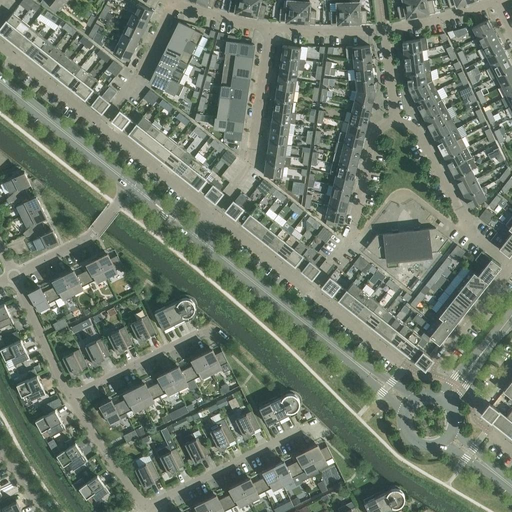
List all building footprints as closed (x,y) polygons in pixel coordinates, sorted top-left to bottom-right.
[(31,0),(23,0),(20,4),(29,11),(32,8),(31,8),(35,3),(31,0)] [(67,2),(64,0),(45,0),(59,11),(67,2)] [(230,0),(228,12),(246,16),(249,0),(237,0),(238,0),(236,0),(230,0)] [(249,0),(246,16),(264,19),(266,6),(260,5),(260,0),(249,0)] [(418,16),(414,0),(402,0),(404,5),(397,7),(400,20),(418,16)] [(425,0),(414,0),(418,16),(435,13),(432,0),(430,0),(426,1),(425,0)] [(467,3),(466,0),(447,0),(450,9),(467,3)] [(279,22),(297,23),(299,2),(288,1),(287,9),(280,8),(279,22)] [(299,2),(297,23),(315,25),(316,11),(310,11),(310,2),(299,2)] [(359,2),(348,3),(349,24),(367,24),(367,10),(360,11),(359,2)] [(31,8),(32,8),(37,12),(40,7),(35,3),(31,8)] [(137,3),(132,14),(148,21),(153,11),(137,3)] [(349,24),(348,3),(337,3),(337,11),(330,12),(331,25),(349,24)] [(53,15),(48,11),(44,16),(50,20),(53,15)] [(0,29),(0,30),(8,37),(22,20),(13,13),(0,29)] [(132,14),(128,23),(143,31),(148,21),(132,14)] [(58,18),(53,15),(50,20),(55,23),(58,18)] [(22,20),(8,37),(17,44),(30,27),(22,20)] [(488,20),(473,28),(472,28),(477,38),(493,30),(488,20)] [(179,22),(174,33),(198,45),(203,35),(194,30),(179,22)] [(62,28),(68,32),(71,27),(66,23),(62,28)] [(128,23),(123,33),(138,41),(143,31),(128,23)] [(30,27),(17,44),(34,57),(47,40),(30,27)] [(71,27),(68,32),(73,36),(76,31),(71,27)] [(493,30),(477,38),(482,48),(498,40),(493,30)] [(123,33),(118,43),(134,50),(138,41),(123,33)] [(174,33),(169,42),(194,55),(198,45),(174,33)] [(79,41),(85,45),(88,41),(83,37),(79,41)] [(403,42),(404,53),(422,51),(420,39),(403,42)] [(47,40),(34,57),(42,64),(55,47),(47,40)] [(498,40),(482,48),(487,57),(503,49),(498,40)] [(88,41),(85,45),(90,49),(93,45),(88,41)] [(169,42),(164,52),(189,64),(194,55),(169,42)] [(227,42),(226,53),(253,57),(255,45),(238,43),(227,42)] [(134,50),(118,43),(113,53),(129,60),(134,50)] [(283,45),(281,57),(299,59),(301,48),(283,45)] [(352,47),(346,47),(347,60),(353,59),(371,57),(370,46),(352,48),(352,47)] [(55,47),(42,64),(51,71),(64,54),(55,47)] [(503,49),(487,57),(492,67),(508,59),(503,49)] [(96,55),(102,59),(105,54),(100,50),(96,55)] [(422,51),(404,53),(405,64),(423,61),(422,51)] [(164,52),(159,62),(184,74),(189,64),(164,52)] [(226,53),(224,63),(251,67),(253,57),(226,53)] [(64,54),(51,71),(59,77),(72,60),(64,54)] [(105,54),(102,59),(107,63),(110,58),(105,54)] [(281,57),(280,67),(298,70),(299,59),(281,57)] [(353,59),(354,70),(372,68),(371,57),(353,59)] [(511,66),(508,59),(492,67),(487,70),(492,79),(497,77),(511,68),(511,66)] [(72,60),(59,77),(68,84),(81,67),(72,60)] [(107,69),(116,77),(123,68),(114,61),(107,69)] [(423,61),(405,64),(407,74),(425,72),(423,61)] [(159,62),(155,72),(179,84),(184,74),(159,62)] [(224,63),(223,74),(250,78),(251,67),(224,63)] [(81,67),(68,84),(76,91),(89,74),(81,67)] [(280,67),(278,78),(296,81),(298,70),(280,67)] [(372,68),(354,70),(356,80),(374,78),(372,68)] [(511,68),(497,77),(502,86),(511,81),(511,68)] [(425,72),(407,74),(408,85),(426,83),(432,81),(431,71),(425,72)] [(179,84),(155,72),(150,82),(164,89),(165,89),(174,94),(179,84)] [(89,74),(76,91),(84,98),(92,88),(92,89),(98,81),(89,74)] [(223,74),(221,85),(248,89),(250,78),(223,74)] [(278,78),(277,89),(295,91),(296,81),(278,78)] [(374,78),(356,80),(357,91),(375,89),(374,78)] [(511,81),(502,86),(507,96),(511,93),(511,81)] [(426,83),(408,85),(409,88),(415,101),(431,93),(426,83)] [(221,85),(219,96),(247,100),(248,89),(221,85)] [(92,88),(84,98),(102,111),(109,102),(92,89),(92,88)] [(277,89),(275,99),(293,102),(295,91),(277,89)] [(357,91),(354,102),(372,106),(375,92),(375,89),(357,91)] [(150,90),(143,98),(152,105),(159,97),(150,90)] [(431,93),(415,101),(420,110),(439,101),(442,99),(437,90),(431,93)] [(219,96),(218,106),(245,110),(247,100),(219,96)] [(159,104),(164,108),(168,104),(162,99),(159,104)] [(275,99),(274,110),(291,113),(293,102),(275,99)] [(439,101),(420,110),(425,120),(446,109),(442,99),(439,101)] [(354,102),(352,112),(369,116),(372,106),(354,102)] [(168,104),(164,108),(169,112),(173,108),(168,104)] [(218,106),(216,117),(243,121),(245,110),(218,106)] [(446,109),(425,120),(430,130),(446,121),(452,119),(446,109)] [(274,110),(272,121),(290,124),(291,113),(274,110)] [(137,124),(120,111),(113,120),(130,134),(137,124)] [(352,112),(349,123),(366,127),(369,116),(352,112)] [(176,118),(181,122),(185,117),(179,113),(176,118)] [(137,124),(130,134),(138,140),(152,123),(143,116),(137,124)] [(185,117),(181,122),(186,126),(190,121),(185,117)] [(243,121),(216,117),(215,128),(225,130),(224,136),(241,139),(243,121)] [(290,124),(272,121),(270,132),(288,134),(293,135),(295,124),(290,124)] [(446,121),(430,130),(435,139),(451,131),(446,121)] [(152,123),(138,140),(147,147),(160,130),(152,123)] [(349,123),(346,133),(364,138),(366,127),(349,123)] [(193,131),(198,135),(202,131),(197,126),(193,131)] [(457,128),(451,131),(435,139),(440,149),(462,138),(457,128)] [(160,130),(147,147),(155,154),(169,137),(160,130)] [(202,131),(198,135),(203,139),(207,135),(202,131)] [(270,132),(269,142),(287,145),(288,134),(270,132)] [(340,132),(338,142),(361,148),(364,138),(346,133),(340,132)] [(169,137),(155,154),(164,161),(177,144),(169,137)] [(462,138),(440,149),(445,159),(467,148),(462,138)] [(210,145),(215,149),(219,144),(213,140),(210,145)] [(269,142),(267,153),(285,156),(287,145),(269,142)] [(338,142),(335,153),(358,159),(361,148),(338,142)] [(177,144),(164,161),(172,167),(186,150),(177,144)] [(219,144),(215,149),(220,153),(224,148),(219,144)] [(467,148),(445,159),(450,168),(472,157),(467,148)] [(186,150),(172,167),(181,174),(194,157),(186,150)] [(224,162),(229,166),(236,158),(227,151),(220,159),(224,162)] [(267,153),(266,164),(283,166),(285,156),(267,153)] [(358,159),(335,153),(333,163),(338,165),(356,169),(358,159)] [(194,157),(181,174),(189,181),(203,164),(194,157)] [(472,157),(450,168),(455,178),(471,169),(477,167),(472,157)] [(220,159),(215,166),(219,169),(224,162),(220,159)] [(203,164),(189,181),(198,187),(205,178),(206,179),(212,171),(203,164)] [(283,166),(266,164),(264,175),(282,178),(283,166)] [(338,165),(336,175),(353,180),(356,169),(338,165)] [(471,169),(455,178),(460,187),(476,179),(471,169)] [(7,199),(8,202),(27,192),(24,186),(30,183),(24,172),(5,182),(10,192),(10,193),(13,191),(14,193),(7,199)] [(507,177),(503,174),(499,179),(503,182),(507,177)] [(336,175),(333,186),(351,190),(353,180),(336,175)] [(210,182),(206,179),(205,178),(198,187),(215,201),(223,192),(220,190),(223,186),(213,178),(210,182)] [(476,179),(460,187),(465,197),(481,189),(476,179)] [(263,180),(257,188),(266,195),(273,187),(263,180)] [(511,187),(506,183),(502,188),(507,192),(511,187)] [(333,186),(331,196),(348,201),(351,190),(333,186)] [(272,194),(277,198),(281,193),(276,189),(272,194)] [(481,189),(465,197),(470,207),(486,199),(481,189)] [(27,192),(8,202),(9,204),(18,203),(19,204),(16,206),(17,206),(22,216),(41,206),(36,196),(31,199),(27,192)] [(281,193),(277,198),(282,202),(286,198),(281,193)] [(497,195),(493,200),(497,204),(501,199),(497,195)] [(331,196),(328,207),(345,211),(348,201),(331,196)] [(497,204),(493,200),(489,205),(493,209),(497,204)] [(250,214),(233,201),(226,210),(243,224),(251,214),(250,214)] [(289,208),(294,212),(298,207),(293,203),(289,208)] [(41,206),(22,216),(27,225),(26,226),(27,226),(29,225),(30,227),(23,233),(25,235),(44,226),(41,219),(46,216),(41,206)] [(251,214),(243,224),(252,230),(265,213),(256,206),(250,214),(251,214)] [(298,207),(294,212),(300,216),(303,211),(298,207)] [(345,211),(328,207),(325,218),(327,218),(326,224),(336,226),(337,221),(343,222),(345,211)] [(479,218),(487,225),(495,215),(486,209),(479,218)] [(265,213),(252,230),(260,237),(274,220),(265,213)] [(306,221),(311,225),(315,220),(310,216),(306,221)] [(274,220),(260,237),(269,244),(282,227),(274,220)] [(315,220),(311,225),(316,229),(320,224),(315,220)] [(44,226),(25,235),(26,238),(35,236),(36,238),(33,240),(34,240),(39,249),(38,250),(39,250),(58,240),(53,230),(47,232),(44,226)] [(282,227),(269,244),(277,250),(291,234),(282,227)] [(317,236),(326,243),(333,234),(324,227),(317,236)] [(376,235),(366,248),(379,258),(387,258),(387,261),(431,256),(431,252),(438,252),(449,238),(436,228),(420,230),(419,227),(414,228),(414,231),(398,232),(398,230),(392,231),(393,233),(376,235)] [(511,232),(500,248),(509,255),(511,251),(511,232)] [(291,234),(277,250),(286,257),(299,240),(291,234)] [(299,240),(286,257),(294,264),(302,255),(308,247),(299,240)] [(458,261),(466,252),(457,245),(450,254),(458,261)] [(481,251),(475,259),(475,260),(484,267),(478,276),(477,276),(487,283),(500,266),(481,251)] [(108,253),(97,258),(107,277),(117,273),(118,273),(116,270),(123,266),(118,255),(110,259),(108,253)] [(302,255),(294,264),(312,278),(319,268),(302,255)] [(360,256),(353,264),(362,272),(369,263),(360,256)] [(90,269),(83,272),(90,286),(91,286),(89,283),(96,280),(97,283),(98,283),(97,282),(107,277),(97,258),(87,263),(90,269)] [(447,258),(443,263),(448,266),(452,261),(447,258)] [(448,266),(443,263),(439,268),(444,272),(448,266)] [(369,270),(374,275),(378,270),(372,266),(369,270)] [(74,270),(64,275),(73,294),(83,289),(83,290),(84,290),(82,287),(89,284),(90,287),(90,286),(83,272),(77,275),(74,270)] [(378,270),(374,275),(379,279),(383,274),(378,270)] [(470,270),(463,279),(480,292),(487,283),(477,276),(478,276),(470,270)] [(56,286),(50,289),(57,303),(55,300),(62,297),(63,300),(64,300),(63,299),(73,294),(64,275),(53,280),(56,286)] [(434,275),(430,280),(434,284),(438,278),(434,275)] [(347,291),(347,290),(330,277),(322,286),(340,300),(347,291)] [(405,278),(401,283),(414,293),(417,288),(405,278)] [(386,284),(391,288),(394,283),(389,279),(386,284)] [(463,279),(456,287),(473,301),(480,292),(463,279)] [(434,284),(430,280),(426,285),(430,289),(434,284)] [(347,291),(340,300),(348,307),(362,290),(353,283),(347,290),(347,291)] [(394,283),(391,288),(396,292),(400,287),(394,283)] [(40,286),(37,288),(29,292),(39,312),(40,312),(39,311),(49,306),(49,307),(50,306),(49,304),(55,300),(56,303),(57,303),(50,289),(43,292),(40,286)] [(456,287),(450,296),(466,309),(473,301),(456,287)] [(362,290),(348,307),(357,313),(370,296),(362,290)] [(420,292),(416,297),(421,300),(425,295),(420,292)] [(412,297),(406,293),(403,298),(408,302),(412,297)] [(137,295),(131,298),(133,303),(139,300),(137,295)] [(370,296),(357,313),(365,320),(379,303),(370,296)] [(450,296),(443,304),(460,318),(466,309),(450,296)] [(182,298),(176,301),(185,321),(192,318),(191,315),(192,314),(193,313),(194,312),(194,311),(195,310),(195,309),(195,308),(195,307),(195,306),(195,305),(195,304),(195,303),(194,303),(194,302),(193,301),(193,300),(192,300),(191,299),(189,298),(188,298),(187,297),(186,297),(185,297),(184,298),(183,298),(182,298)] [(421,300),(416,297),(412,302),(417,306),(421,300)] [(176,301),(165,306),(175,326),(185,321),(176,301)] [(379,303),(365,320),(374,327),(387,310),(379,303)] [(5,304),(0,305),(0,328),(12,323),(13,324),(14,324),(5,304)] [(436,313),(443,319),(444,319),(453,326),(460,318),(443,304),(436,313)] [(405,305),(401,310),(406,314),(410,309),(405,305)] [(165,306),(155,312),(164,331),(175,326),(165,306)] [(387,310),(374,327),(382,334),(396,317),(387,310)] [(100,313),(92,317),(95,322),(103,318),(100,313)] [(147,315),(130,324),(140,343),(148,340),(146,337),(156,332),(147,315)] [(413,319),(418,323),(422,319),(417,315),(413,319)] [(396,317),(382,334),(391,340),(404,323),(396,317)] [(53,324),(57,330),(67,325),(64,319),(53,324)] [(422,319),(418,323),(423,327),(427,323),(422,319)] [(430,336),(431,337),(439,343),(453,326),(444,319),(443,319),(430,336)] [(404,323),(391,340),(399,347),(413,330),(404,323)] [(133,344),(125,326),(108,335),(118,355),(125,351),(124,348),(133,344)] [(413,330),(399,347),(408,354),(415,344),(416,345),(422,337),(413,330)] [(425,332),(421,337),(428,342),(431,337),(430,336),(425,332)] [(18,333),(11,336),(14,341),(20,338),(18,333)] [(111,355),(102,338),(85,346),(95,366),(102,362),(101,360),(111,355)] [(21,339),(1,349),(6,360),(9,368),(15,365),(29,359),(29,360),(30,359),(21,339)] [(415,344),(408,354),(425,367),(432,358),(416,345),(415,344)] [(88,366),(79,349),(62,357),(72,377),(79,373),(78,371),(88,366)] [(212,349),(202,354),(212,373),(221,368),(222,369),(221,366),(228,362),(222,351),(215,355),(212,349)] [(195,365),(188,368),(195,382),(194,379),(200,376),(202,379),(202,378),(212,373),(202,354),(192,359),(195,365)] [(179,366),(168,371),(178,390),(188,385),(188,386),(195,382),(188,368),(182,371),(179,366)] [(35,369),(28,372),(31,377),(37,374),(35,369)] [(161,381),(154,385),(161,399),(162,399),(160,396),(167,393),(168,396),(169,395),(168,395),(178,390),(168,371),(158,376),(161,381)] [(37,375),(17,385),(22,396),(27,394),(31,401),(45,395),(45,396),(46,395),(37,375)] [(145,382),(135,387),(144,407),(154,402),(154,403),(155,402),(153,399),(160,396),(161,399),(154,385),(148,388),(145,382)] [(222,388),(220,389),(223,394),(230,391),(228,388),(229,388),(227,383),(221,386),(222,388)] [(127,398),(121,402),(128,416),(126,413),(133,410),(134,412),(135,412),(144,407),(135,387),(124,393),(127,398)] [(286,394),(280,397),(290,416),(296,413),(295,410),(296,410),(297,409),(297,408),(298,408),(299,407),(299,406),(300,404),(300,403),(300,402),(300,401),(300,400),(299,399),(299,398),(298,398),(298,396),(297,396),(296,395),(295,394),(294,393),(292,393),(291,393),(289,393),(288,393),(286,394)] [(280,397),(270,402),(280,421),(290,416),(280,397)] [(225,398),(216,402),(217,403),(219,408),(228,403),(225,398)] [(59,399),(51,402),(55,408),(61,405),(59,399)] [(111,399),(108,401),(100,404),(110,424),(111,424),(111,423),(120,419),(121,419),(120,416),(126,413),(127,416),(128,416),(121,402),(114,405),(111,399)] [(51,402),(40,407),(44,414),(55,408),(51,402)] [(216,402),(207,406),(210,412),(219,408),(217,403),(216,402)] [(270,402),(259,407),(269,427),(280,421),(270,402)] [(506,417),(506,416),(492,405),(489,403),(482,412),(499,426),(506,417)] [(55,409),(36,421),(42,432),(47,429),(51,436),(64,428),(65,429),(66,429),(55,409)] [(178,409),(169,413),(172,420),(181,415),(178,409)] [(506,417),(499,426),(507,433),(511,427),(511,411),(511,410),(506,416),(506,417)] [(197,411),(192,414),(194,420),(200,417),(197,411)] [(252,411),(251,411),(235,419),(245,439),(252,435),(251,432),(260,428),(252,411)] [(191,414),(185,417),(188,423),(194,420),(191,414)] [(235,440),(227,423),(210,431),(220,451),(227,448),(226,445),(235,440)] [(172,424),(166,427),(169,432),(175,429),(172,424)] [(142,427),(135,430),(138,437),(145,433),(142,427)] [(124,436),(127,442),(138,437),(135,430),(124,436)] [(210,453),(202,435),(196,438),(193,433),(182,439),(185,444),(195,464),(202,460),(201,457),(210,453)] [(76,442),(57,455),(64,466),(69,462),(73,469),(87,460),(87,461),(88,461),(76,442)] [(318,444),(307,449),(317,468),(327,464),(326,461),(333,457),(327,446),(320,450),(318,444)] [(185,465),(177,448),(171,451),(168,445),(157,451),(160,456),(170,476),(177,472),(176,470),(185,465)] [(57,446),(52,449),(55,455),(60,451),(57,446)] [(300,460),(293,463),(300,477),(301,477),(299,474),(306,471),(307,474),(308,474),(307,473),(317,468),(307,449),(297,454),(300,460)] [(160,477),(152,460),(135,469),(144,488),(152,485),(150,482),(160,477)] [(284,461),(274,466),(283,485),(293,480),(293,481),(294,481),(292,478),(299,475),(300,477),(293,463),(287,466),(284,461)] [(266,477),(260,480),(267,494),(266,491),(272,488),(273,491),(274,490),(283,485),(274,466),(263,471),(266,477)] [(97,475),(79,488),(87,498),(91,495),(96,501),(109,492),(110,493),(97,475)] [(250,477),(240,483),(249,502),(259,497),(259,498),(260,497),(259,495),(265,491),(266,494),(267,494),(260,480),(253,483),(250,477)] [(82,478),(77,481),(81,486),(85,483),(82,478)] [(232,493),(226,497),(233,511),(232,508),(238,505),(239,508),(240,507),(249,502),(240,483),(230,488),(232,493)] [(391,489),(385,492),(395,511),(401,508),(400,506),(401,505),(402,504),(403,503),(404,502),(404,501),(404,499),(405,498),(405,496),(405,495),(404,495),(404,494),(403,493),(402,491),(401,490),(400,489),(398,489),(398,488),(397,488),(396,488),(394,488),(393,488),(392,489),(391,489)] [(385,492),(375,497),(382,511),(393,511),(395,511),(385,492)] [(216,494),(206,499),(212,511),(224,511),(225,511),(231,508),(232,511),(233,511),(226,497),(219,500),(216,494)] [(382,511),(375,497),(364,502),(368,511),(382,511)] [(199,510),(194,511),(212,511),(206,499),(196,504),(199,510)] [(0,509),(0,511),(21,511),(16,501),(0,509)]
